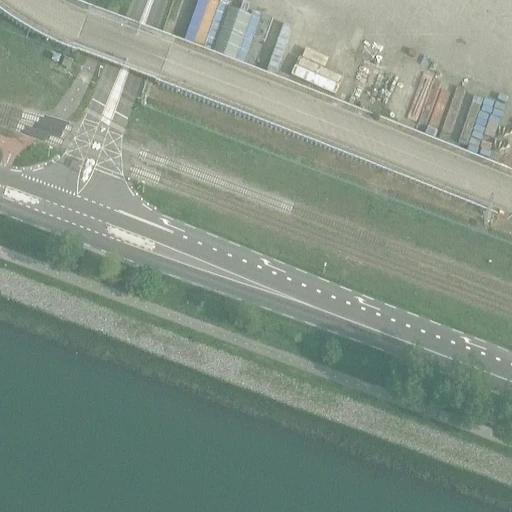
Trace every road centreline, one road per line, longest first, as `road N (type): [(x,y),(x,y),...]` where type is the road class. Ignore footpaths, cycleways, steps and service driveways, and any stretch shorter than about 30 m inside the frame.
road 1 (unclassified): [(511,382),(71,218)]
road 2 (unclassified): [(71,218),(148,0)]
